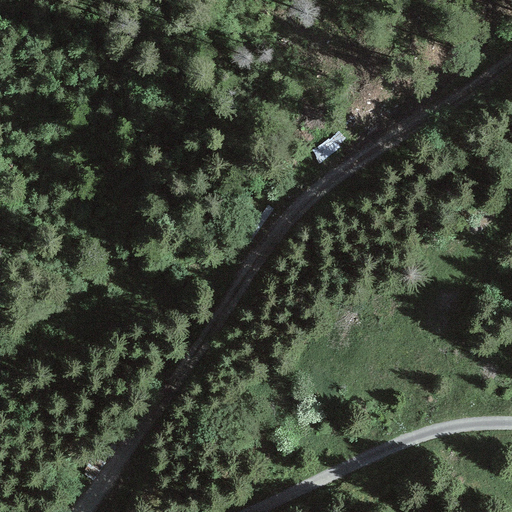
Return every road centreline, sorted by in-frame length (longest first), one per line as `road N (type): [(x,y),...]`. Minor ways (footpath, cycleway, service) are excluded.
road 1 (track): [(511,64),(315,194),(267,250),(87,511)]
road 2 (track): [(259,511),(389,444),(511,424)]
